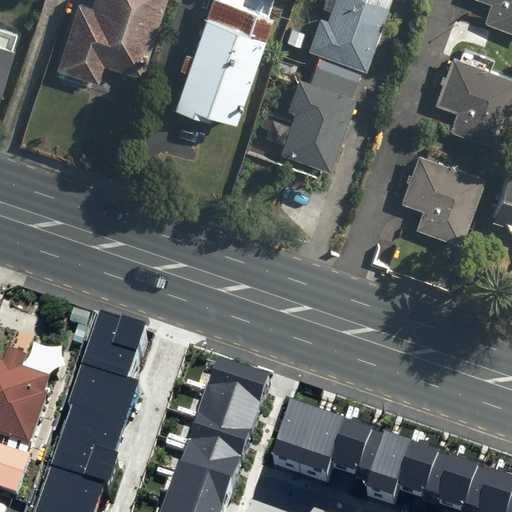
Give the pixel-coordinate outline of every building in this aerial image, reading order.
[(92,0),(92,2),(85,0),(75,0),(60,55),(56,69),(100,82),(104,67),(106,62),(145,74),(166,0),(92,0)] [(240,123),(266,33),(275,0),(212,0),(208,16),(205,15),(178,110),(210,120),(212,114),(240,123)] [(323,0),(309,49),(320,52),(363,65),(367,67),(388,0),(323,0)] [(511,0),(485,0),(490,1),(483,21),(511,31),(511,0)] [(0,94),(16,47),(0,41),(0,94)] [(467,50),(464,57),(456,54),(437,105),(455,111),(448,128),(496,146),(511,103),(511,75),(484,65),(487,57),(467,50)] [(363,65),(320,52),(311,79),(354,92),(363,65)] [(356,113),(351,111),(356,95),(298,76),(288,108),(295,111),(281,154),(332,171),(346,126),(351,128),(356,113)] [(433,148),(430,156),(419,152),(402,201),(423,208),(416,229),(462,245),(486,175),(452,163),(455,155),(433,148)] [(492,219),(511,225),(511,169),(508,169),(492,219)] [(97,312),(33,511),(95,511),(137,380),(128,377),(144,326),(97,312)] [(4,360),(0,358),(0,431),(29,441),(50,375),(21,366),(26,353),(8,347),(4,360)] [(221,357),(166,511),(223,511),(272,374),(221,357)] [(318,408),(290,398),(271,455),(298,464),(318,408)] [(318,408),(298,464),(324,473),(330,456),(344,416),(318,408)] [(380,428),(344,416),(330,456),(365,469),(380,428)] [(412,440),(380,428),(365,469),(361,479),(393,491),(396,483),(412,440)] [(451,454),(412,440),(396,483),(436,497),(451,454)] [(30,454),(0,444),(0,484),(18,490),(30,454)] [(489,468),(451,454),(436,497),(474,511),(489,468)] [(511,511),(511,475),(489,468),(474,511),(473,511),(511,511)]
